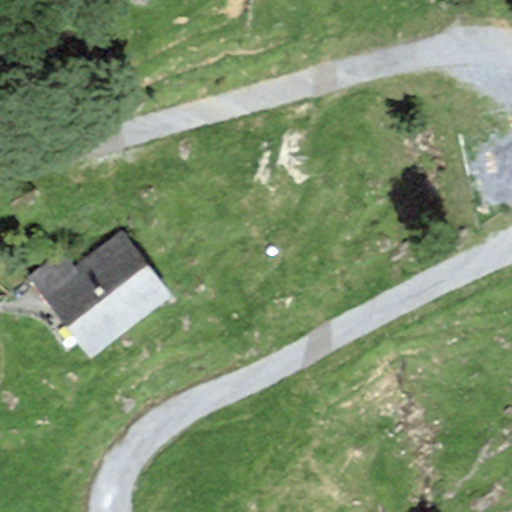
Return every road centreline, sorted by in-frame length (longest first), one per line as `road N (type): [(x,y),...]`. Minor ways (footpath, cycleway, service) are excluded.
road 1 (track): [(0,166),(403,56),(511,51)]
road 2 (track): [(511,246),(160,424),(122,472),(112,511)]
